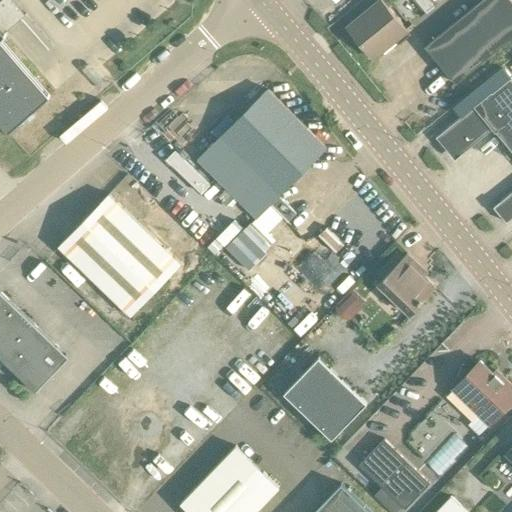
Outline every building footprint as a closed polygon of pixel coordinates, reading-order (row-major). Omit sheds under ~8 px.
[(373,58),(407,30),(382,0),(379,0),(347,27),(373,58)] [(428,0),(415,0),(427,14),(435,7),(428,0)] [(456,82),(511,35),(511,0),(478,0),(425,45),(456,82)] [(0,123),(8,133),(50,97),(0,40),(6,35),(0,27),(0,123)] [(511,151),(511,78),(511,77),(492,92),(492,91),(436,136),(455,159),(492,128),(495,132),(496,131),(511,151)] [(256,217),(326,147),(267,89),(198,159),(227,188),(235,196),(256,217)] [(201,193),(209,185),(174,151),(166,160),(201,193)] [(227,188),(220,196),(227,204),(235,196),(227,188)] [(511,190),(493,206),(506,222),(511,216),(511,190)] [(278,195),(270,204),(287,221),(295,212),(278,195)] [(129,319),(179,267),(107,197),(57,249),(129,319)] [(234,221),(215,240),(222,247),(241,227),(234,221)] [(226,248),(249,271),(266,253),(261,248),(269,240),(252,222),(226,248)] [(215,240),(208,247),(215,254),(222,247),(215,240)] [(410,314),(435,287),(416,269),(419,265),(407,254),(378,284),(410,314)] [(349,316),(364,302),(352,290),(338,305),(337,306),(337,307),(336,308),(336,309),(336,310),(336,311),(337,312),(337,313),(337,314),(338,314),(338,315),(339,315),(339,316),(340,316),(340,317),(341,317),(342,317),(343,318),(344,318),(345,318),(346,318),(346,317),(347,317),(348,317),(349,316)] [(0,358),(36,392),(69,358),(0,291),(0,358)] [(332,438),(367,402),(319,357),(284,393),(332,438)] [(493,373),(480,361),(469,372),(446,396),(472,420),(478,414),(489,425),(508,406),(511,401),(511,385),(496,370),(493,373)] [(405,510),(430,484),(384,440),(359,466),(405,510)] [(187,511),(259,511),(281,490),(238,449),(182,507),(187,511)] [(370,511),(343,486),(317,511),(370,511)] [(465,511),(451,498),(437,511),(465,511)]
